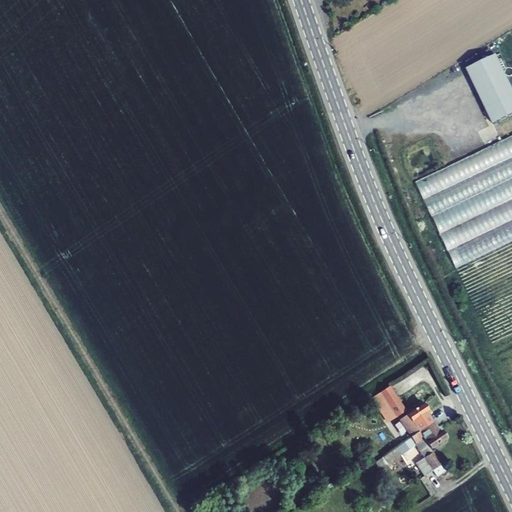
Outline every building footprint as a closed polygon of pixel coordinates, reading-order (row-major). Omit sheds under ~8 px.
[(494,125),(511,116),(511,87),(497,56),(468,70),(494,125)] [(511,242),(511,138),(416,183),(456,269),(511,242)] [(372,398),(380,411),(388,423),(406,411),(389,387),(377,395),(372,398)] [(428,412),(423,404),(407,414),(399,420),(407,431),(411,438),(433,422),(427,413),(428,412)] [(440,432),(433,422),(411,438),(412,439),(375,463),(379,469),(400,454),(401,455),(416,445),(424,458),(416,464),(424,477),(433,471),(442,465),(431,449),(447,439),(441,431),(440,432)] [(446,471),(442,465),(433,471),(436,476),(446,471)]
